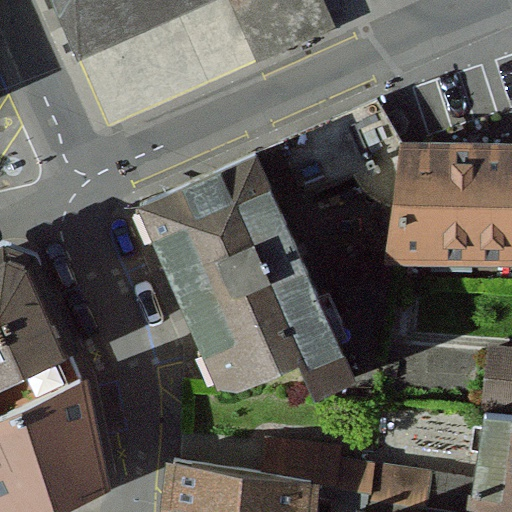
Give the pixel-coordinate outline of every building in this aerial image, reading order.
[(313,0),(55,0),(75,45),(178,0),(223,0),(251,63),(327,30),(313,0)] [(370,199),(377,201),(376,265),(511,268),(511,146),(389,143),(372,102),(275,141),(297,195),(347,175),(349,180),(360,193),(370,199)] [(346,379),(246,158),(131,210),(214,396),(267,372),(283,408),(346,379)] [(0,271),(0,425),(97,376),(44,249),(0,271)] [(511,335),(488,332),(483,368),(511,371),(511,335)] [(92,511),(109,505),(97,376),(0,425),(0,511),(92,511)] [(333,511),(511,511),(511,426),(459,423),(450,507),(337,490),(333,511)] [(272,438),(265,475),(298,480),(326,485),(332,448),(272,438)] [(160,509),(176,511),(293,511),(298,480),(265,475),(165,458),(160,509)]
